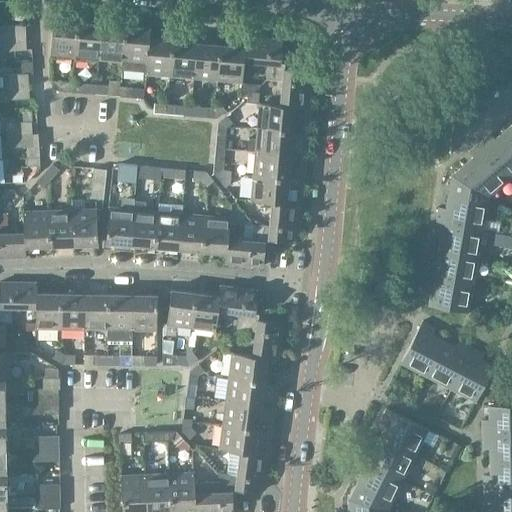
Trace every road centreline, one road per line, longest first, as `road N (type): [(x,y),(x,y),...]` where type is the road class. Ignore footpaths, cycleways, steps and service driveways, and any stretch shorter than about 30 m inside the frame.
road 1 (residential): [(0,275),(103,268),(322,280)]
road 2 (tertiary): [(322,280),(342,66),(362,29)]
road 3 (residential): [(68,511),(67,400),(131,400)]
road 4 (residential): [(306,394),(348,403),(370,369),(377,322)]
